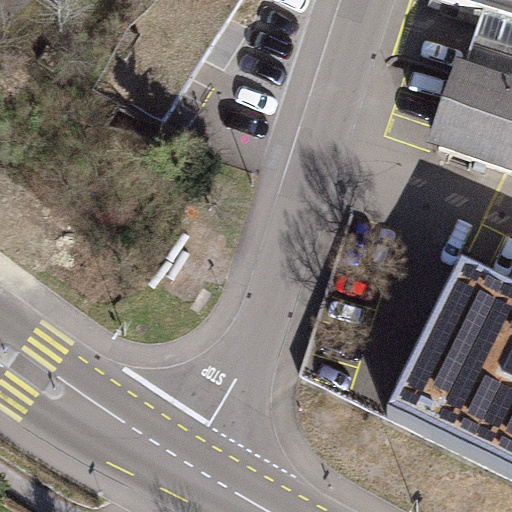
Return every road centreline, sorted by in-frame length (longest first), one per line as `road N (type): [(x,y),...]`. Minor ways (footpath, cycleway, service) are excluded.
road 1 (residential): [(195,472),(256,352),(370,0)]
road 2 (primary): [(195,472),(19,382),(0,363)]
